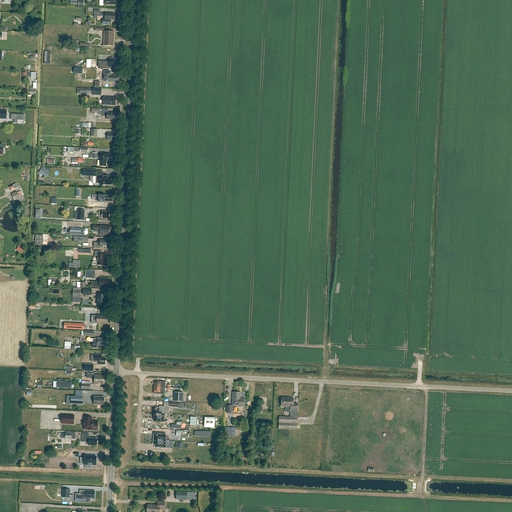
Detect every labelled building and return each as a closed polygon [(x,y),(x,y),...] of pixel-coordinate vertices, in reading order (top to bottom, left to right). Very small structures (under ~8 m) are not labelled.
[(115,20),(115,14),(102,13),(102,14),(102,16),(105,16),(105,20),(103,20),(103,24),(111,25),(111,20),(115,20)] [(113,46),(114,32),(104,31),(104,45),(113,46)] [(119,67),(119,60),(110,59),(110,62),(99,62),(99,67),(110,67),(119,67)] [(118,83),(119,76),(111,75),(111,71),(104,71),(104,81),(108,81),(108,82),(118,83)] [(115,105),(116,98),(104,97),(103,105),(115,105)] [(103,109),(92,109),(92,113),(99,113),(99,115),(103,115),(102,116),(107,117),(107,119),(115,120),(115,113),(108,113),(108,109),(103,109)] [(11,114),(10,120),(14,120),(14,123),(17,123),(17,120),(24,120),(24,115),(11,114)] [(113,161),(113,154),(105,154),(105,153),(101,153),(100,166),(106,166),(106,160),(113,161)] [(100,177),(96,177),(93,177),(93,184),(102,184),(112,185),(112,177),(103,176),(103,177),(100,176),(100,177)] [(96,212),(96,221),(99,221),(103,221),(103,218),(109,219),(110,212),(102,212),(99,212),(96,212)] [(110,235),(110,227),(93,226),(93,231),(100,231),(100,235),(105,236),(105,235),(110,235)] [(110,247),(111,241),(100,240),(100,243),(94,243),(93,248),(100,248),(100,247),(110,247)] [(22,253),(25,247),(19,245),(16,250),(22,253)] [(92,264),(93,265),(104,266),(104,262),(105,262),(105,255),(102,254),(102,251),(95,251),(95,254),(97,254),(97,261),(93,261),(92,262),(92,264)] [(109,288),(109,279),(100,279),(100,282),(91,282),(91,287),(95,287),(95,288),(100,288),(100,287),(109,288)] [(105,305),(105,295),(97,294),(97,305),(105,305)] [(92,315),(91,323),(97,323),(107,324),(108,316),(97,315),(92,315)] [(106,346),(106,339),(94,339),(93,339),(93,348),(100,348),(100,345),(106,346)] [(105,365),(106,358),(101,358),(101,356),(91,355),(91,360),(92,361),(95,361),(95,362),(99,362),(99,364),(105,365)] [(87,373),(86,378),(94,378),(94,383),(98,384),(105,385),(105,378),(105,376),(101,375),(95,375),(95,373),(87,373)] [(182,402),(183,393),(174,392),(174,401),(182,402)] [(241,393),(233,393),(233,402),(235,402),(235,407),(245,407),(245,399),(240,399),(241,393)] [(83,405),(83,397),(71,396),(71,404),(83,405)] [(104,403),(104,399),(104,397),(94,397),(94,405),(103,405),(103,403),(104,403)] [(296,431),(298,404),(293,404),(294,399),(282,398),(281,407),(291,407),(290,417),(279,417),(279,430),(296,431)] [(153,408),(153,413),(164,414),(169,414),(169,409),(167,409),(168,407),(169,407),(170,403),(164,402),(164,406),(161,406),(160,407),(155,407),(155,408),(153,408)] [(153,413),(152,418),(154,419),(154,422),(164,422),(164,414),(153,413)] [(74,424),(74,416),(62,415),(62,423),(74,424)] [(98,430),(98,422),(92,422),(92,418),(84,417),(83,429),(98,430)] [(204,417),(204,427),(214,428),(214,418),(204,417)] [(232,428),(223,428),(223,436),(231,436),(232,428)] [(97,446),(97,439),(89,439),(89,434),(82,434),(82,442),(89,442),(88,445),(97,446)] [(153,439),(153,444),(155,445),(155,447),(166,448),(166,440),(165,440),(163,440),(153,439)] [(84,456),(84,465),(85,465),(85,469),(91,469),(91,465),(96,465),(96,457),(84,456)] [(70,498),(70,490),(62,489),(62,498),(70,498)] [(76,494),(76,502),(91,503),(91,499),(91,497),(94,497),(95,491),(84,491),(80,491),(80,494),(76,494)] [(195,500),(195,492),(187,492),(176,491),(176,499),(195,500)] [(164,510),(164,502),(158,502),(158,506),(147,505),(147,511),(159,511),(159,510),(164,510)]
